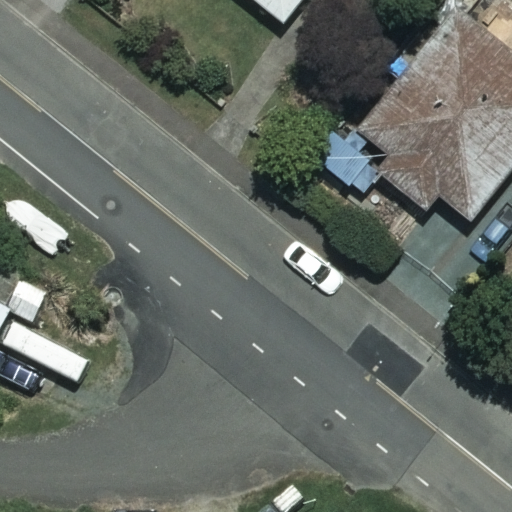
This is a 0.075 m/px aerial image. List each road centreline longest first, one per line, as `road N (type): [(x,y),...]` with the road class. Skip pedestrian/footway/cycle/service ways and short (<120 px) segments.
road 1 (residential): [(0,76),(314,330)]
road 2 (residential): [(0,464),(74,468),(154,450),(314,330)]
road 3 (residential): [(314,330),(511,488)]
